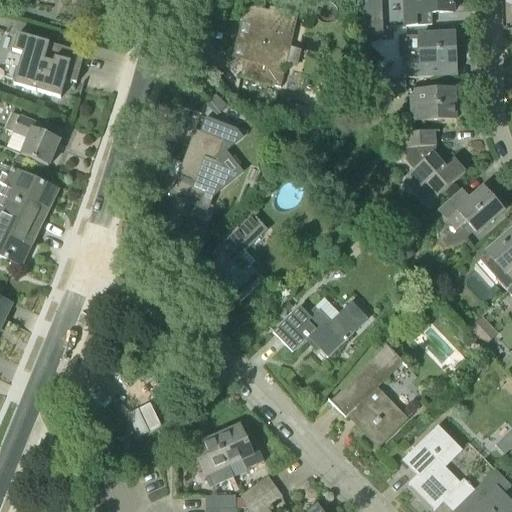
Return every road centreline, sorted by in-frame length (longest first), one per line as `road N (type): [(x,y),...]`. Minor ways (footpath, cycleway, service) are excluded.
road 1 (residential): [(368,511),(149,289),(90,253)]
road 2 (tertiary): [(90,253),(160,0)]
road 3 (tertiary): [(0,485),(90,253)]
road 4 (residential): [(511,167),(492,108),(489,0)]
